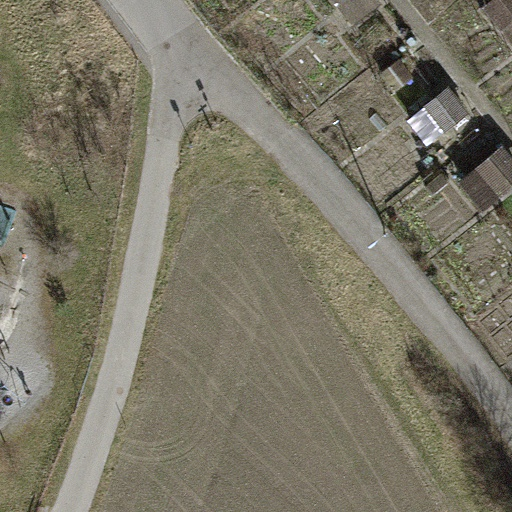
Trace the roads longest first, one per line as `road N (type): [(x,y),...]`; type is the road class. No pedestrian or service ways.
road 1 (track): [(185,42),(421,305),(511,432)]
road 2 (track): [(71,511),(111,406),(185,42)]
